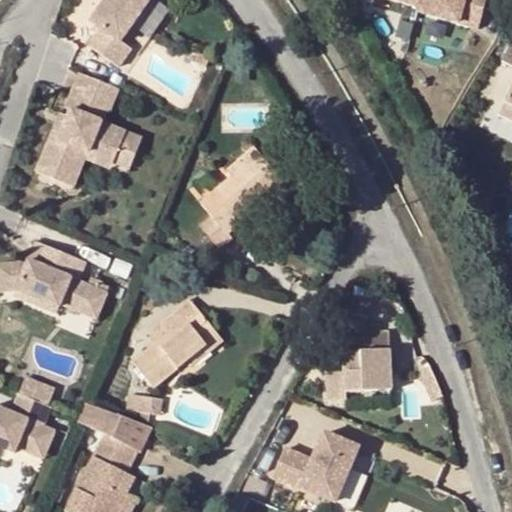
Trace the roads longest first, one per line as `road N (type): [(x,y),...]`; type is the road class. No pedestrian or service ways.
road 1 (residential): [(390,203),(218,485)]
road 2 (residential): [(390,203),(475,388),(498,511)]
road 3 (residential): [(263,0),(390,203)]
road 4 (residential): [(44,0),(0,143)]
